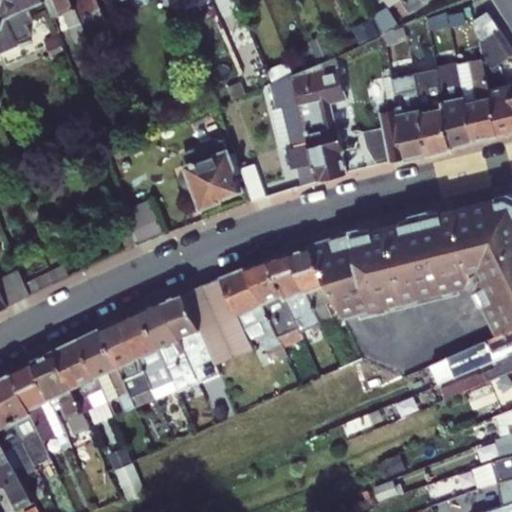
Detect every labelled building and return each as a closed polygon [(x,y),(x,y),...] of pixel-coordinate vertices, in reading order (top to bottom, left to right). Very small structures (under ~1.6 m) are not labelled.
[(0,0),(0,27),(5,25),(8,15),(29,6),(43,0),(0,0)] [(74,0),(46,0),(53,18),(64,14),(76,42),(89,37),(74,0)] [(97,0),(74,0),(89,37),(92,45),(114,35),(97,0)] [(182,0),(187,10),(207,0),(182,0)] [(402,0),(411,13),(430,2),(428,0),(402,0)] [(383,1),(373,8),(377,14),(379,17),(389,10),(387,7),(383,1)] [(0,27),(0,51),(20,44),(18,40),(32,34),(27,23),(35,20),(29,6),(8,15),(5,25),(0,27)] [(389,10),(379,17),(377,14),(376,14),(383,32),(393,28),(400,24),(388,6),(387,7),(389,10)] [(484,58),(486,63),(488,60),(493,66),(511,54),(511,44),(489,11),(475,20),(477,31),(481,37),(484,58)] [(463,12),(451,14),(454,28),(466,26),(463,12)] [(372,18),(352,27),(360,43),(379,34),(372,18)] [(395,28),(393,28),(383,32),(381,33),(387,46),(400,40),(395,28)] [(317,63),(337,55),(326,36),(311,43),(317,63)] [(317,63),(293,73),(307,132),(337,126),(332,103),(349,98),(337,55),(317,63)] [(484,58),(458,63),(466,95),(468,101),(491,95),(490,88),(490,87),(486,63),(484,58)] [(288,63),(280,66),(284,77),(292,74),(288,63)] [(458,63),(438,67),(444,100),(466,95),(458,63)] [(438,67),(416,72),(423,108),(423,110),(445,106),(444,100),(438,67)] [(416,72),(393,78),(398,107),(399,113),(423,108),(416,72)] [(307,132),(293,73),(292,74),(284,77),(271,82),(277,107),(272,108),(282,148),(287,147),(292,168),(296,167),(300,186),(319,180),(307,132)] [(389,110),(398,107),(393,78),(391,73),(370,78),(366,85),(367,93),(373,98),(388,96),(389,110)] [(511,81),(490,87),(490,88),(491,95),(500,135),(511,131),(511,81)] [(453,146),(475,141),(468,101),(466,95),(444,100),(445,106),(453,146)] [(475,141),(500,135),(491,95),(468,101),(475,141)] [(216,96),(201,102),(204,110),(219,104),(216,96)] [(430,151),(453,146),(445,106),(423,110),(430,151)] [(390,161),(408,156),(399,113),(398,107),(389,110),(380,111),(383,126),(389,156),(390,161)] [(408,156),(430,151),(423,110),(423,108),(399,113),(408,156)] [(337,126),(307,132),(319,180),(349,173),(343,150),(346,149),(340,125),(337,126)] [(389,156),(383,126),(363,130),(366,145),(374,159),(389,156)] [(186,164),(228,148),(223,137),(182,152),(186,164)] [(228,148),(186,164),(186,165),(195,188),(202,208),(222,201),(221,198),(244,189),(229,148),(228,148)] [(195,188),(186,165),(185,167),(183,168),(182,170),(180,172),(180,174),(180,175),(180,177),(180,179),(182,182),(183,183),(185,185),(187,187),(189,188),(192,188),(195,188)] [(259,165),(242,171),(253,201),(270,196),(259,165)] [(330,281),(345,316),(361,311),(362,317),(461,292),(460,286),(471,283),(475,274),(473,267),(484,264),(490,275),(483,278),(487,294),(492,304),(511,294),(511,192),(511,193),(419,215),(351,233),(312,245),(330,281)] [(151,195),(123,208),(131,227),(137,244),(166,231),(151,195)] [(126,249),(137,244),(131,227),(119,232),(126,249)] [(330,281),(312,245),(291,251),(306,289),(307,290),(328,282),(330,281)] [(306,289),(291,251),(269,257),(284,294),(286,298),(306,289)] [(284,294),(269,257),(246,266),(263,303),(284,294)] [(25,282),(31,294),(71,275),(65,263),(25,282)] [(475,274),(471,283),(474,286),(498,334),(511,327),(511,294),(492,304),(487,294),(483,278),(490,275),(484,264),(473,267),(475,274)] [(263,303),(246,266),(222,275),(223,277),(239,313),(263,303)] [(0,309),(31,294),(25,282),(19,269),(0,274),(0,309)] [(239,313),(223,277),(185,292),(202,328),(218,363),(255,349),(251,339),(239,313)] [(347,325),(328,282),(307,290),(327,336),(341,330),(340,328),(347,325)] [(306,289),(286,298),(305,338),(310,349),(329,341),(327,336),(307,290),(306,289)] [(202,328),(185,292),(164,300),(181,336),(202,328)] [(305,338),(286,298),(284,294),(263,303),(281,341),(283,340),(285,346),(305,338)] [(181,336),(164,300),(144,308),(160,347),(181,337),(181,336)] [(239,313),(251,339),(261,335),(273,362),(289,356),(285,346),(283,340),(281,341),(263,303),(239,313)] [(160,347),(144,308),(122,318),(139,356),(160,347)] [(139,356),(122,318),(101,327),(118,365),(139,356)] [(118,365),(101,327),(80,338),(99,375),(118,365)] [(511,352),(511,327),(498,334),(489,337),(490,339),(472,346),(479,359),(495,352),(498,358),(511,352)] [(223,374),(218,363),(202,328),(181,336),(181,337),(200,382),(223,374)] [(200,382),(181,337),(160,347),(179,391),(200,382)] [(99,375),(80,338),(57,349),(74,387),(99,375)] [(479,359),(472,346),(448,360),(431,367),(437,382),(498,358),(495,352),(479,359)] [(179,391),(160,347),(139,356),(158,399),(179,391)] [(74,387),(57,349),(34,361),(50,398),(52,397),(63,392),(74,387)] [(511,369),(511,352),(498,358),(501,364),(480,373),(479,371),(441,388),(445,398),(511,369)] [(137,407),(158,399),(139,356),(118,365),(137,407)] [(50,398),(34,361),(15,371),(31,406),(50,398)] [(126,411),(137,407),(118,365),(99,375),(109,400),(120,395),(126,411)] [(31,406),(15,371),(0,378),(0,390),(15,421),(33,412),(31,406)] [(99,375),(74,387),(85,411),(90,409),(96,422),(115,414),(109,400),(99,375)] [(85,411),(74,387),(63,392),(61,400),(76,432),(79,431),(84,444),(97,439),(85,411)] [(0,427),(15,421),(0,390),(0,427)] [(66,431),(52,397),(50,398),(31,406),(33,412),(45,440),(66,431)] [(511,408),(498,414),(502,436),(511,433),(511,408)] [(45,440),(33,412),(15,421),(0,427),(0,434),(2,437),(23,477),(43,467),(41,462),(47,459),(38,443),(45,440)] [(511,433),(502,436),(497,437),(502,459),(511,455),(511,433)] [(23,477),(2,437),(0,438),(0,484),(7,485),(19,509),(36,501),(23,477)] [(126,446),(111,453),(117,468),(132,460),(126,446)] [(401,452),(377,462),(383,478),(408,468),(401,452)] [(511,455),(502,459),(493,461),(498,481),(511,478),(511,455)] [(132,460),(117,468),(130,498),(145,491),(132,460)] [(498,481),(493,461),(472,466),(478,487),(498,481)] [(393,478),(372,486),(378,501),(399,493),(393,478)] [(511,478),(498,481),(502,505),(511,501),(511,478)] [(366,499),(355,503),(356,507),(373,502),(369,489),(363,491),(366,499)] [(286,500),(272,506),(273,511),(279,511),(289,508),(286,500)] [(511,511),(511,501),(502,505),(480,511),(511,511)]
